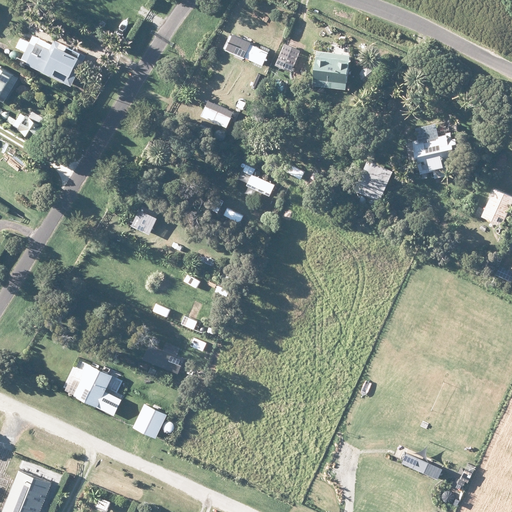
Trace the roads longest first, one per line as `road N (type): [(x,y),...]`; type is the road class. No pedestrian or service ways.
road 1 (residential): [(186,0),(0,316)]
road 2 (residential): [(247,511),(0,401)]
road 3 (residential): [(349,0),(511,69)]
